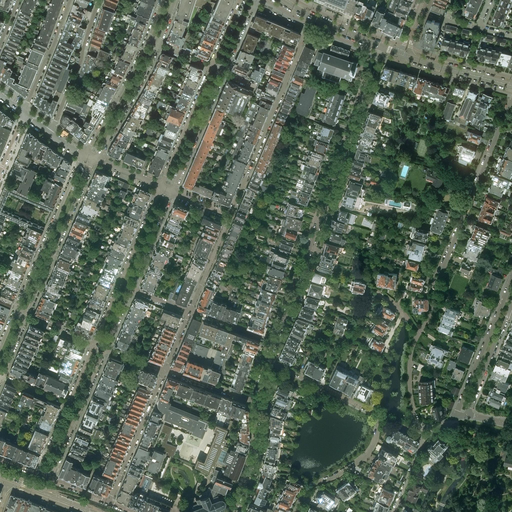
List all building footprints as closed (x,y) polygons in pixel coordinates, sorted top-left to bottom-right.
[(0,0),(0,6),(8,10),(12,0),(0,0)] [(31,12),(35,0),(24,0),(21,8),(31,12)] [(60,9),(63,0),(51,0),(49,6),(60,9)] [(93,5),(88,3),(88,2),(81,0),(74,0),(73,3),(86,8),(91,10),(93,5)] [(114,9),(116,3),(108,0),(104,0),(103,6),(113,10),(114,11),(116,12),(117,10),(114,9)] [(153,5),(142,0),(141,0),(136,0),(136,1),(138,1),(137,3),(152,9),(154,5),(153,5)] [(186,24),(193,5),(194,0),(180,0),(175,18),(175,19),(186,24)] [(218,0),(217,4),(205,0),(194,0),(193,5),(211,11),(212,8),(215,9),(213,14),(224,19),(231,3),(231,4),(232,0),(218,0)] [(317,0),(352,14),(352,15),(352,16),(354,11),(352,10),(354,4),(356,5),(358,0),(357,0),(358,0),(356,0),(317,0)] [(360,18),(367,3),(366,3),(367,0),(359,0),(360,0),(357,6),(356,5),(354,4),(352,10),(354,11),(355,11),(353,15),(356,16),(356,18),(358,18),(359,17),(360,18)] [(408,10),(411,0),(388,0),(385,8),(385,9),(394,13),(397,6),(408,10)] [(477,12),(482,1),(479,0),(469,0),(467,8),(477,12)] [(509,8),(511,3),(505,0),(500,0),(499,4),(509,8)] [(152,9),(137,3),(135,2),(133,7),(150,14),(152,9)] [(91,10),(86,8),(73,3),(71,9),(84,14),(89,17),(91,10)] [(369,19),(375,7),(367,3),(360,18),(361,18),(361,20),(363,21),(365,20),(366,20),(366,18),(369,19)] [(443,13),(445,8),(433,3),(433,5),(432,4),(430,9),(440,13),(441,12),(443,13)] [(507,14),(509,8),(499,4),(497,10),(507,14)] [(54,26),(60,9),(49,6),(43,22),(54,26)] [(114,11),(113,10),(103,6),(102,7),(101,11),(113,15),(114,11)] [(378,26),(382,16),(383,13),(385,9),(385,8),(381,6),(380,9),(377,8),(371,20),(374,21),(373,24),(374,24),(374,25),(376,26),(377,25),(378,26)] [(405,18),(408,10),(397,6),(394,13),(405,18)] [(150,14),(133,7),(132,11),(134,12),(137,13),(148,18),(150,14)] [(31,13),(31,12),(21,8),(19,13),(29,17),(31,13)] [(474,18),(477,12),(467,8),(464,14),(467,15),(466,16),(469,18),(471,18),(472,17),(474,18)] [(89,17),(84,14),(71,9),(69,14),(81,19),(87,22),(89,17)] [(405,18),(394,13),(385,9),(383,13),(393,18),(398,20),(396,24),(401,27),(405,18)] [(505,19),(507,14),(497,10),(495,15),(505,19)] [(111,20),(113,15),(101,11),(99,16),(111,20)] [(148,18),(137,13),(134,12),(133,15),(127,13),(126,14),(126,16),(134,19),(136,19),(146,24),(148,18)] [(224,19),(213,14),(208,12),(206,15),(212,17),(210,21),(221,26),(224,19)] [(27,22),(29,17),(19,13),(17,17),(27,22)] [(383,13),(382,16),(378,26),(381,27),(379,30),(386,34),(393,18),(383,13)] [(87,22),(81,19),(69,14),(67,19),(86,27),(87,22)] [(266,30),(270,21),(255,14),(250,25),(255,27),(255,29),(249,26),(247,31),(253,34),(255,29),(261,31),(261,30),(264,31),(264,30),(266,30)] [(503,24),(505,19),(495,15),(492,21),(495,22),(494,24),(504,28),(505,24),(503,24)] [(111,20),(99,16),(98,21),(110,25),(111,20)] [(27,22),(17,17),(15,22),(25,26),(27,22)] [(393,18),(386,34),(394,37),(394,36),(395,37),(397,36),(398,35),(401,27),(396,24),(398,20),(393,18)] [(67,19),(65,27),(83,35),(85,28),(86,27),(67,19)] [(143,31),(146,24),(136,19),(134,19),(131,26),(134,27),(143,31)] [(183,30),(186,24),(175,19),(173,25),(183,30)] [(221,26),(210,21),(205,19),(204,21),(207,23),(205,27),(207,28),(219,32),(221,26)] [(433,20),(432,21),(429,20),(428,20),(427,21),(426,21),(426,24),(425,24),(424,27),(425,27),(424,31),(425,31),(424,34),(423,34),(422,37),(421,40),(422,40),(421,43),(422,44),(421,45),(426,47),(426,48),(428,49),(429,47),(432,48),(433,48),(434,47),(435,47),(435,44),(436,44),(437,41),(436,41),(437,38),(436,37),(437,34),(438,34),(438,31),(439,31),(440,28),(439,28),(440,25),(439,25),(440,23),(435,22),(435,20),(433,20)] [(108,30),(110,25),(98,21),(96,25),(108,30)] [(285,27),(270,21),(266,30),(268,31),(268,33),(279,37),(279,36),(281,37),(285,27)] [(23,31),(25,26),(15,22),(13,27),(23,31)] [(54,26),(43,22),(37,39),(48,43),(54,26)] [(106,35),(108,30),(96,25),(94,30),(106,35)] [(173,25),(171,31),(179,34),(181,35),(183,30),(173,25)] [(13,27),(11,32),(21,36),(23,31),(13,27)] [(83,35),(65,27),(63,33),(72,37),(80,41),(83,35)] [(140,39),(143,31),(134,27),(132,31),(128,29),(126,32),(131,34),(140,39)] [(219,32),(207,28),(205,27),(204,29),(205,29),(204,30),(203,33),(216,39),(219,32)] [(300,33),(285,27),(281,37),(283,38),(283,39),(285,40),(285,41),(291,44),(291,43),(296,45),(300,35),(300,33)] [(106,35),(94,30),(93,35),(103,39),(105,39),(106,35)] [(167,42),(173,44),(177,36),(178,37),(179,34),(171,31),(167,40),(167,41),(167,42)] [(11,32),(9,36),(19,41),(21,36),(11,32)] [(216,39),(203,33),(199,32),(198,34),(204,37),(202,41),(213,46),(216,39)] [(240,48),(250,52),(251,50),(252,51),(257,39),(256,39),(257,37),(247,32),(240,48)] [(69,43),(72,37),(63,33),(62,33),(60,39),(69,43)] [(137,46),(140,39),(131,34),(129,39),(124,37),(123,40),(127,42),(137,46)] [(93,35),(91,40),(103,44),(105,39),(103,39),(93,35)] [(9,36),(7,40),(18,45),(19,41),(9,36)] [(180,47),(185,37),(182,36),(181,38),(180,37),(178,37),(177,36),(173,44),(180,47)] [(78,47),(80,41),(72,37),(69,43),(73,45),(78,47)] [(48,43),(37,39),(36,38),(33,43),(45,48),(48,43)] [(445,50),(447,51),(450,39),(444,38),(441,49),(442,51),(444,51),(445,50)] [(73,45),(69,43),(60,39),(58,44),(70,50),(71,50),(73,45)] [(457,41),(450,39),(447,51),(448,51),(448,52),(450,53),(451,52),(454,52),(457,41)] [(7,40),(5,45),(16,49),(18,45),(7,40)] [(91,40),(90,44),(102,49),(103,44),(91,40)] [(133,54),(137,46),(127,42),(123,40),(122,43),(126,44),(125,45),(126,45),(124,50),(133,54)] [(213,46),(202,41),(200,40),(199,43),(201,44),(199,48),(210,52),(213,46)] [(468,47),(469,44),(470,42),(465,41),(465,40),(464,40),(463,42),(460,54),(459,55),(464,56),(463,57),(466,58),(467,52),(468,53),(470,48),(468,47)] [(463,42),(457,41),(454,52),(454,53),(454,54),(457,54),(457,53),(460,54),(463,42)] [(45,48),(33,43),(32,42),(30,47),(31,48),(43,53),(45,48)] [(107,51),(102,49),(90,44),(87,52),(100,58),(108,61),(115,45),(110,43),(107,51)] [(58,44),(55,50),(68,55),(70,50),(58,44)] [(294,49),(289,47),(283,44),(281,49),(292,54),(294,49)] [(5,45),(3,49),(14,54),(16,49),(5,45)] [(354,66),(356,62),(351,61),(350,61),(346,59),(349,51),(331,45),(328,53),(324,52),(323,51),(322,51),(322,53),(318,52),(314,64),(318,65),(317,67),(317,68),(319,68),(321,69),(320,71),(318,71),(317,71),(316,71),(316,72),(316,73),(316,74),(317,74),(318,74),(319,74),(319,75),(322,76),(326,77),(333,80),(333,79),(337,81),(338,82),(338,81),(340,76),(340,77),(340,76),(341,76),(345,77),(346,78),(350,79),(351,75),(353,76),(356,67),(354,66)] [(314,56),(312,55),(314,51),(313,51),(314,50),(305,46),(299,60),(309,64),(311,65),(314,56)] [(210,52),(199,48),(197,47),(196,49),(194,48),(192,52),(206,58),(208,57),(210,52)] [(484,60),(487,48),(480,47),(479,50),(478,50),(477,55),(478,55),(477,61),(479,61),(480,60),(484,61),(484,60)] [(38,65),(42,57),(43,53),(31,48),(30,50),(29,50),(29,51),(30,52),(29,54),(27,54),(27,56),(28,56),(27,58),(26,58),(25,59),(26,60),(38,65)] [(493,50),(487,48),(484,60),(486,61),(487,62),(489,62),(490,61),(493,50)] [(3,49),(1,54),(12,58),(14,54),(3,49)] [(240,49),(237,56),(246,60),(247,59),(249,60),(251,56),(252,57),(254,54),(249,52),(249,53),(240,49)] [(292,54),(281,49),(279,54),(290,58),(292,54)] [(55,50),(53,55),(66,61),(68,55),(55,50)] [(130,61),(133,54),(124,50),(122,54),(121,53),(120,54),(117,53),(116,55),(130,61)] [(502,52),(493,50),(490,61),(493,62),(493,63),(496,64),(501,52),(502,52)] [(506,66),(511,55),(511,53),(502,51),(502,52),(501,52),(496,64),(502,65),(506,66)] [(87,52),(85,60),(91,63),(96,65),(100,58),(87,52)] [(171,61),(172,57),(163,53),(161,53),(159,58),(170,63),(171,64),(172,61),(171,61)] [(12,59),(12,58),(1,54),(0,57),(0,58),(6,61),(10,62),(11,63),(12,59)] [(290,58),(279,54),(277,58),(288,63),(290,58)] [(67,61),(66,61),(53,55),(51,61),(61,65),(65,67),(68,62),(67,61)] [(126,69),(130,61),(116,55),(114,59),(118,61),(116,65),(126,69)] [(270,66),(272,62),(274,63),(276,58),(270,55),(264,69),(271,72),(273,68),(272,67),(270,66)] [(237,56),(234,62),(244,66),(243,67),(247,68),(251,61),(249,60),(247,59),(246,60),(237,56)] [(159,58),(156,64),(168,69),(170,63),(159,58)] [(288,63),(277,58),(276,58),(274,63),(286,68),(288,63)] [(35,74),(37,68),(38,65),(26,60),(25,62),(24,61),(23,65),(24,65),(22,69),(35,74)] [(85,60),(82,69),(87,71),(88,71),(91,63),(85,60)] [(307,69),(309,64),(299,60),(297,65),(307,69)] [(0,77),(2,79),(7,68),(8,66),(10,62),(6,61),(4,65),(3,64),(0,71),(0,77)] [(59,69),(61,65),(51,61),(49,65),(59,69)] [(244,66),(234,62),(232,68),(233,70),(246,75),(249,69),(247,68),(243,67),(244,66)] [(286,68),(274,63),(272,67),(273,68),(285,72),(286,68)] [(165,75),(168,69),(156,64),(154,70),(165,75)] [(202,71),(202,69),(190,64),(187,70),(188,71),(200,76),(202,71)] [(254,78),(255,79),(260,67),(259,67),(260,65),(258,64),(256,69),(254,68),(253,70),(252,69),(249,76),(254,79),(254,78)] [(57,74),(59,69),(49,65),(47,70),(57,74)] [(122,76),(126,69),(116,65),(114,69),(111,68),(110,71),(112,72),(122,76)] [(297,65),(295,70),(305,74),(307,69),(297,65)] [(7,68),(2,79),(6,82),(10,72),(11,71),(9,70),(10,67),(8,66),(7,68)] [(259,81),(265,68),(260,66),(260,67),(255,79),(259,81)] [(384,79),(387,80),(391,68),(388,67),(386,66),(384,67),(383,69),(384,69),(382,74),(381,74),(381,76),(381,77),(381,78),(384,79)] [(62,92),(71,70),(66,68),(65,67),(56,89),(62,92)] [(35,74),(22,69),(21,68),(20,70),(21,71),(20,74),(32,79),(35,74)] [(285,72),(273,68),(271,72),(272,72),(283,77),(285,72)] [(395,70),(392,69),(391,68),(387,80),(391,81),(395,70)] [(56,78),(57,74),(47,70),(45,74),(56,78)] [(154,70),(151,76),(162,81),(164,77),(165,78),(166,75),(165,75),(154,70)] [(295,70),(293,74),(303,78),(305,74),(295,70)] [(399,71),(395,70),(391,81),(396,82),(399,71)] [(198,82),(200,76),(188,71),(185,76),(198,82)] [(404,72),(401,71),(400,71),(399,71),(396,82),(400,84),(404,72)] [(29,87),(22,84),(18,82),(13,80),(15,74),(10,72),(6,82),(24,96),(26,95),(29,87)] [(122,76),(112,72),(111,75),(109,74),(107,79),(118,84),(122,76)] [(283,77),(272,72),(270,77),(281,81),(283,77)] [(404,85),(408,74),(408,73),(407,73),(404,72),(400,84),(404,85)] [(32,79),(20,74),(19,76),(20,76),(19,79),(31,83),(32,79)] [(54,83),(56,78),(45,74),(44,79),(54,83)] [(291,81),(291,82),(300,85),(303,79),(303,78),(293,74),(290,81),(291,81)] [(412,75),(409,74),(408,74),(404,85),(409,87),(412,75)] [(79,75),(77,80),(83,83),(84,83),(86,78),(84,77),(79,75)] [(415,83),(416,80),(417,76),(412,75),(409,87),(413,88),(415,83)] [(160,86),(162,81),(151,76),(148,82),(160,86)] [(198,82),(185,76),(183,82),(195,88),(198,82)] [(281,81),(270,77),(268,81),(279,86),(281,81)] [(421,95),(427,80),(426,79),(426,78),(424,77),(423,78),(422,78),(419,77),(417,81),(416,80),(415,83),(416,84),(413,91),(416,92),(416,93),(421,95)] [(31,83),(19,79),(18,78),(18,80),(19,80),(18,82),(22,84),(29,87),(31,83)] [(118,84),(107,79),(105,78),(103,82),(102,84),(103,84),(115,90),(118,84)] [(52,88),(54,83),(44,79),(42,83),(52,88)] [(81,88),(83,83),(77,80),(75,86),(81,88)] [(227,80),(215,107),(224,111),(240,117),(248,98),(249,99),(253,91),(238,85),(227,80)] [(428,95),(433,82),(427,80),(421,95),(424,96),(424,94),(428,95)] [(279,86),(268,81),(266,86),(277,91),(279,86)] [(159,89),(160,86),(148,82),(147,84),(145,87),(156,92),(158,89),(159,89)] [(195,88),(183,82),(180,88),(193,93),(195,88)] [(291,82),(290,86),(300,90),(301,86),(300,85),(291,82)] [(436,83),(433,82),(428,95),(428,97),(435,100),(440,84),(439,83),(437,82),(436,83)] [(42,83),(40,88),(50,92),(52,88),(42,83)] [(115,90),(103,84),(102,84),(100,87),(99,87),(98,89),(112,95),(115,90)] [(440,84),(435,100),(434,101),(438,102),(439,100),(442,101),(443,98),(445,99),(447,93),(448,94),(450,89),(446,87),(444,86),(444,85),(443,84),(442,84),(440,84)] [(310,105),(316,87),(307,85),(303,96),(300,96),(295,110),(298,111),(298,112),(307,115),(309,108),(310,108),(311,106),(310,105)] [(79,94),(81,88),(75,86),(72,91),(79,94)] [(275,95),(277,91),(266,86),(264,91),(275,95)] [(290,86),(288,90),(298,94),(300,90),(290,86)] [(462,98),(465,89),(455,86),(453,86),(452,89),(451,92),(453,93),(452,95),(461,97),(462,98)] [(155,95),(156,92),(145,87),(142,93),(151,97),(153,94),(155,95)] [(38,92),(43,94),(48,97),(50,92),(40,88),(38,92)] [(193,93),(180,88),(178,94),(190,99),(193,93)] [(257,93),(259,94),(273,100),(275,95),(264,91),(261,89),(256,88),(255,92),(257,93)] [(384,110),(385,108),(383,108),(384,106),(385,106),(389,96),(391,97),(392,97),(394,92),(380,88),(380,89),(378,89),(377,89),(377,90),(376,90),(374,95),(374,94),(373,97),(372,102),(373,102),(372,102),(374,103),(375,103),(379,104),(378,108),(384,110)] [(112,95),(98,89),(97,91),(98,92),(97,95),(109,100),(112,95)] [(469,89),(466,96),(475,100),(478,93),(474,91),(473,91),(469,89)] [(298,94),(288,90),(286,94),(295,98),(296,98),(298,94)] [(332,90),(331,92),(332,93),(331,97),(342,101),(343,99),(344,99),(345,96),(344,95),(332,90)] [(76,100),(79,94),(72,91),(70,97),(76,100)] [(34,102),(35,104),(38,106),(43,94),(38,92),(34,102)] [(478,98),(481,100),(489,103),(490,101),(492,102),(493,98),(492,97),(480,92),(478,98)] [(138,99),(148,104),(149,104),(152,98),(151,97),(142,93),(138,99)] [(273,100),(259,94),(257,93),(256,95),(259,96),(259,97),(258,99),(260,100),(271,104),(273,100)] [(43,94),(38,106),(43,110),(46,100),(48,97),(43,94)] [(109,100),(97,95),(95,94),(93,100),(105,106),(109,100)] [(190,99),(178,94),(175,100),(188,105),(190,99)] [(470,118),(471,115),(472,112),(474,107),(475,104),(476,102),(477,100),(475,100),(466,96),(459,115),(459,116),(460,116),(459,118),(455,116),(453,120),(450,119),(450,121),(456,124),(457,121),(468,125),(467,124),(469,120),(470,118)] [(84,112),(87,104),(76,100),(70,97),(69,97),(66,104),(76,109),(78,110),(84,112)] [(342,101),(331,97),(329,103),(340,107),(341,105),(342,105),(343,102),(342,101)] [(451,119),(456,104),(455,104),(456,102),(454,101),(455,99),(449,97),(442,119),(450,121),(450,119),(451,118),(451,119)] [(295,102),(293,101),(284,98),(283,102),(293,106),(295,102)] [(53,99),(51,102),(47,113),(50,115),(52,114),(58,101),(53,99)] [(138,99),(134,107),(145,112),(147,108),(146,107),(148,104),(138,99)] [(271,104),(260,100),(258,99),(256,103),(269,109),(271,104)] [(46,100),(43,110),(47,113),(51,102),(46,100)] [(105,106),(93,100),(90,106),(91,106),(94,107),(102,112),(105,106)] [(188,105),(175,100),(173,106),(175,106),(185,111),(188,105)] [(491,104),(489,103),(481,100),(479,103),(476,102),(475,104),(487,109),(488,107),(490,108),(491,104)] [(269,109),(256,103),(251,101),(248,108),(266,115),(269,109)] [(340,107),(329,103),(327,109),(338,113),(339,110),(340,111),(341,108),(340,107)] [(75,111),(76,109),(66,104),(64,110),(73,114),(75,111)] [(485,114),(487,109),(475,104),(474,107),(477,108),(476,111),(485,114)] [(185,111),(175,106),(173,106),(171,105),(165,119),(169,121),(179,125),(185,111)] [(95,123),(102,112),(94,107),(91,106),(91,107),(94,108),(94,109),(90,120),(95,123)] [(287,111),(288,109),(281,106),(279,110),(290,114),(290,113),(287,111)] [(134,107),(130,114),(142,119),(145,112),(134,107)] [(215,107),(212,115),(221,118),(224,111),(215,107)] [(266,115),(248,108),(245,114),(264,122),(266,115)] [(388,112),(384,110),(378,108),(376,114),(381,116),(382,114),(389,117),(390,113),(388,112)] [(338,113),(327,109),(325,115),(336,118),(337,116),(338,116),(339,114),(338,113)] [(381,116),(376,114),(369,111),(366,117),(380,122),(380,121),(382,116),(381,116)] [(486,115),(485,114),(476,111),(475,113),(472,112),(471,115),(483,119),(483,118),(485,119),(486,115)] [(13,120),(3,112),(0,120),(0,124),(3,126),(5,121),(13,124),(14,122),(13,120)] [(64,126),(73,116),(64,112),(60,121),(60,123),(64,126)] [(285,119),(286,117),(278,113),(276,117),(286,122),(287,120),(285,119)] [(130,114),(127,120),(138,125),(139,125),(142,119),(130,114)] [(264,122),(245,114),(242,121),(261,128),(264,122)] [(336,118),(325,115),(323,114),(321,120),(334,125),(335,122),(336,122),(337,120),(336,118)] [(212,115),(209,122),(218,126),(221,118),(212,115)] [(482,121),(483,119),(471,115),(470,118),(473,119),(471,124),(479,130),(480,125),(481,125),(482,125),(483,124),(483,123),(483,121),(482,121)] [(69,130),(79,118),(77,117),(73,116),(64,126),(69,130)] [(79,118),(69,130),(75,134),(81,127),(83,123),(86,120),(85,120),(86,119),(80,116),(79,118)] [(378,128),(380,122),(366,117),(364,124),(378,128)] [(179,125),(169,121),(165,119),(164,121),(166,122),(164,126),(177,131),(179,125)] [(86,120),(83,123),(87,126),(84,129),(85,130),(89,134),(95,123),(90,120),(89,121),(86,120)] [(127,120),(123,125),(136,131),(138,125),(127,120)] [(255,143),(261,128),(242,121),(236,135),(255,143)] [(209,122),(205,130),(214,134),(218,126),(209,122)] [(283,125),(274,122),(272,127),(280,131),(283,125)] [(330,136),(333,129),(317,123),(316,127),(319,128),(317,131),(319,132),(320,132),(330,136)] [(0,135),(7,139),(11,129),(3,126),(0,124),(0,135)] [(375,134),(378,128),(364,124),(362,129),(375,134)] [(123,125),(120,131),(132,137),(133,137),(136,131),(123,125)] [(177,131),(164,126),(162,133),(163,133),(174,138),(177,131)] [(84,129),(81,127),(75,134),(83,141),(85,140),(89,134),(85,130),(84,129)] [(272,127),(270,133),(278,137),(280,131),(272,127)] [(468,130),(466,135),(469,136),(468,139),(471,140),(478,143),(481,136),(479,135),(480,131),(472,128),(471,132),(468,130)] [(362,129),(361,134),(360,136),(373,140),(375,134),(362,129)] [(205,130),(202,138),(211,142),(214,134),(205,130)] [(120,131),(116,137),(130,142),(132,137),(120,131)] [(33,135),(29,132),(27,132),(21,147),(27,149),(33,135)] [(328,142),(330,136),(320,132),(319,132),(316,137),(318,138),(328,141),(328,142)] [(174,138),(163,133),(162,135),(160,134),(157,139),(160,140),(171,145),(174,138)] [(270,133),(265,145),(273,149),(278,137),(270,133)] [(32,152),(37,138),(33,135),(27,149),(26,150),(32,152)] [(251,153),(255,143),(236,135),(232,145),(251,153)] [(360,136),(359,137),(358,142),(371,146),(373,140),(360,136)] [(116,137),(113,142),(125,147),(127,148),(130,142),(116,137)] [(42,141),(37,138),(32,152),(31,153),(36,155),(42,141)] [(202,138),(199,146),(207,150),(211,142),(202,138)] [(328,141),(318,138),(317,140),(315,139),(313,146),(315,146),(313,149),(311,148),(310,149),(309,149),(313,150),(324,154),(327,143),(328,141)] [(171,145),(160,140),(157,139),(154,146),(158,147),(168,152),(171,145)] [(511,140),(509,146),(508,146),(503,156),(511,159),(511,140)] [(41,157),(46,145),(42,141),(36,155),(34,159),(33,162),(39,164),(41,157)] [(113,142),(110,147),(123,153),(125,147),(113,142)] [(357,148),(357,149),(365,152),(370,153),(372,147),(359,142),(358,144),(357,145),(356,147),(357,148)] [(474,155),(475,151),(473,150),(475,146),(468,143),(466,147),(464,146),(459,157),(460,158),(458,161),(466,165),(468,161),(471,162),(473,158),(474,155)] [(51,149),(46,145),(41,157),(47,160),(51,149)] [(251,153),(232,145),(228,155),(235,158),(246,163),(251,153)] [(265,145),(260,157),(268,160),(273,149),(265,145)] [(199,146),(195,154),(204,158),(207,150),(199,146)] [(31,153),(32,152),(26,150),(27,149),(21,147),(16,157),(28,162),(30,157),(31,158),(34,159),(36,155),(31,153)] [(107,152),(108,154),(120,159),(123,153),(110,147),(107,152)] [(168,152),(158,147),(154,155),(165,159),(168,152)] [(56,152),(51,149),(47,160),(46,161),(51,164),(56,152)] [(324,154),(313,150),(309,149),(307,156),(322,161),(322,158),(323,158),(324,156),(324,155),(324,154)] [(368,158),(369,155),(364,154),(365,152),(357,149),(356,150),(355,151),(356,152),(355,156),(353,156),(353,157),(354,158),(353,159),(364,163),(364,161),(367,161),(368,162),(369,161),(370,160),(369,159),(368,158)] [(126,151),(123,160),(131,163),(135,155),(126,151)] [(61,163),(63,158),(56,152),(51,164),(53,165),(52,166),(55,167),(56,167),(58,162),(60,163),(61,163)] [(195,154),(192,162),(201,166),(204,158),(195,154)] [(135,155),(131,163),(141,168),(144,159),(135,155)] [(165,159),(154,155),(152,162),(155,163),(154,164),(161,167),(165,159)] [(322,161),(307,156),(305,162),(319,167),(320,164),(320,165),(321,164),(322,162),(321,161),(322,161)] [(511,159),(503,156),(503,157),(503,159),(501,158),(499,163),(511,168),(511,159)] [(28,162),(16,157),(14,162),(18,163),(22,165),(31,169),(33,163),(30,162),(30,163),(28,162)] [(263,172),(267,163),(268,160),(260,157),(255,169),(263,172)] [(70,163),(63,158),(61,163),(60,163),(59,166),(60,167),(69,170),(71,165),(70,163)] [(246,163),(235,158),(232,167),(243,171),(246,163)] [(362,168),(364,163),(353,159),(352,159),(350,164),(362,168)] [(26,195),(36,171),(31,169),(22,165),(21,167),(17,165),(18,163),(14,162),(9,174),(22,180),(21,182),(20,182),(17,188),(18,188),(17,191),(19,192),(24,194),(26,195)] [(161,167),(154,164),(155,163),(152,162),(148,171),(158,175),(161,167)] [(192,162),(189,170),(197,173),(201,166),(192,162)] [(317,174),(319,167),(305,162),(304,164),(302,163),(300,168),(302,169),(317,174)] [(511,168),(499,163),(497,169),(498,169),(498,171),(497,171),(497,172),(511,178),(511,177),(511,168)] [(350,164),(348,169),(360,173),(362,168),(350,164)] [(66,177),(69,170),(60,167),(58,170),(57,170),(56,172),(56,173),(66,177)] [(234,193),(240,178),(243,171),(232,167),(222,188),(227,190),(234,193)] [(440,173),(425,167),(422,168),(422,171),(425,172),(427,171),(428,171),(425,177),(434,181),(432,184),(440,187),(443,179),(438,177),(440,173)] [(264,175),(265,173),(263,172),(255,169),(251,177),(262,181),(262,180),(264,175)] [(317,174),(302,169),(301,171),(307,173),(306,175),(315,179),(317,174)] [(359,176),(360,173),(348,169),(346,176),(364,181),(365,177),(359,176)] [(111,176),(106,174),(97,170),(96,170),(95,171),(93,177),(105,181),(106,179),(109,181),(111,176)] [(189,170),(185,177),(194,181),(197,173),(189,170)] [(63,183),(66,177),(56,173),(56,172),(53,171),(50,177),(63,183)] [(509,183),(510,181),(508,180),(495,175),(494,178),(494,179),(493,183),(506,188),(507,189),(508,189),(508,188),(509,188),(509,187),(509,186),(509,185),(509,184),(509,183)] [(53,206),(63,183),(50,177),(48,177),(48,176),(47,179),(45,178),(41,189),(48,192),(47,194),(46,193),(44,198),(45,198),(44,202),(48,204),(53,206)] [(92,183),(106,189),(110,190),(111,188),(106,186),(108,183),(105,181),(93,177),(91,182),(92,182),(92,183)] [(185,177),(182,185),(191,189),(192,185),(194,181),(185,177)] [(261,184),(262,181),(251,177),(249,183),(258,186),(259,184),(260,185),(261,184)] [(314,183),(300,178),(298,177),(296,182),(303,184),(312,188),(314,183)] [(371,180),(370,183),(383,187),(385,182),(372,178),(371,180)] [(362,189),(364,185),(364,184),(361,184),(362,182),(358,180),(357,183),(349,180),(349,181),(348,185),(348,184),(347,187),(347,188),(346,191),(345,191),(345,192),(361,197),(363,192),(362,191),(363,189),(362,189)] [(89,190),(88,190),(101,195),(103,191),(105,192),(106,189),(92,183),(90,186),(89,186),(88,188),(89,190)] [(258,186),(249,183),(247,187),(255,190),(257,191),(258,190),(257,189),(258,186)] [(505,192),(506,188),(493,183),(491,187),(490,187),(489,190),(502,195),(503,192),(505,192)] [(8,193),(10,187),(9,187),(5,185),(3,190),(0,196),(6,198),(8,193)] [(194,186),(192,185),(191,189),(200,193),(203,187),(199,185),(198,186),(195,185),(194,186)] [(211,190),(203,187),(200,193),(208,197),(211,190)] [(255,190),(247,187),(245,192),(256,196),(256,194),(254,193),(255,190)] [(310,192),(301,189),(298,187),(297,190),(300,191),(300,193),(309,197),(310,192)] [(147,201),(150,195),(149,193),(138,188),(136,192),(134,192),(133,195),(136,196),(147,201)] [(131,197),(135,199),(136,196),(133,195),(128,193),(122,190),(120,189),(117,196),(123,198),(125,193),(130,195),(131,197)] [(87,192),(85,196),(97,201),(98,198),(102,199),(103,197),(101,195),(88,190),(88,192),(87,192)] [(213,190),(210,197),(215,200),(219,192),(213,190)] [(234,193),(227,190),(225,194),(225,195),(225,196),(228,197),(232,198),(234,193)] [(222,193),(219,192),(215,200),(221,202),(224,194),(225,193),(222,192),(222,193)] [(256,196),(245,192),(243,197),(251,200),(252,197),(255,198),(256,196)] [(310,197),(309,197),(300,193),(298,192),(296,197),(308,201),(308,199),(309,200),(310,197)] [(359,204),(361,197),(345,192),(345,193),(344,197),(343,199),(342,203),(341,203),(342,204),(341,206),(351,210),(353,207),(354,203),(359,204)] [(225,195),(225,194),(224,194),(221,202),(227,205),(229,204),(232,198),(228,197),(225,196),(225,195)] [(308,201),(296,197),(291,195),(290,197),(297,199),(295,203),(297,203),(306,206),(308,201)] [(84,201),(83,203),(98,210),(99,207),(95,205),(97,201),(85,196),(83,200),(84,201)] [(144,207),(147,201),(136,196),(135,199),(133,202),(144,207)] [(251,200),(243,197),(241,201),(252,206),(252,204),(250,203),(251,200)] [(490,198),(487,197),(486,200),(485,200),(484,201),(484,202),(484,204),(497,209),(500,202),(493,199),(491,198),(490,198)] [(284,212),(293,215),(293,214),(301,217),(304,209),(296,206),(297,205),(287,201),(287,202),(288,202),(285,212),(284,212)] [(144,207),(133,202),(131,202),(130,205),(128,204),(127,207),(142,214),(144,207)] [(98,210),(83,203),(81,206),(80,207),(79,209),(80,210),(80,211),(92,216),(94,217),(98,210)] [(174,205),(171,211),(184,217),(185,217),(186,217),(183,216),(184,214),(183,213),(185,209),(175,204),(174,205)] [(483,207),(483,208),(482,211),(494,216),(497,209),(484,204),(484,205),(483,205),(483,206),(483,207)] [(247,209),(239,206),(237,210),(245,214),(248,215),(249,212),(250,210),(247,209)] [(142,214),(127,207),(126,210),(129,211),(128,215),(139,220),(142,214)] [(439,208),(437,213),(448,217),(449,213),(450,210),(439,208)] [(349,223),(352,213),(339,209),(338,213),(338,214),(337,216),(336,219),(349,223)] [(245,214),(237,210),(235,216),(242,220),(245,214)] [(78,212),(76,215),(88,220),(89,217),(93,219),(94,217),(92,216),(80,211),(79,212),(78,212)] [(171,211),(169,216),(180,221),(181,218),(182,219),(182,218),(183,218),(184,217),(171,211)] [(494,216),(482,211),(481,211),(481,212),(480,212),(480,213),(480,214),(480,215),(479,218),(482,219),(482,220),(484,221),(484,220),(491,223),(494,216)] [(139,220),(128,215),(124,213),(122,217),(126,219),(125,222),(136,227),(139,220)] [(448,217),(437,213),(435,219),(445,223),(446,221),(448,217)] [(74,221),(87,227),(89,228),(90,225),(86,224),(88,220),(76,215),(75,219),(75,220),(75,221),(74,221)] [(287,218),(286,220),(302,226),(303,223),(301,223),(301,221),(301,220),(293,217),(287,215),(286,217),(287,218)] [(169,216),(167,221),(179,226),(180,226),(180,225),(179,225),(180,224),(179,223),(180,221),(169,216)] [(242,228),(245,221),(242,220),(235,216),(232,223),(240,227),(242,228)] [(220,223),(208,218),(205,223),(219,229),(220,225),(220,223)] [(344,228),(346,223),(332,218),(330,225),(331,225),(331,227),(333,228),(332,228),(335,229),(334,230),(337,231),(337,230),(340,231),(342,227),(344,228)] [(302,226),(286,220),(282,219),(280,224),(290,227),(298,229),(298,228),(299,229),(299,228),(301,228),(302,226)] [(445,223),(435,219),(432,224),(443,228),(445,225),(444,224),(445,223)] [(70,233),(69,233),(82,239),(87,227),(74,221),(69,232),(70,233)] [(136,227),(125,222),(123,221),(120,228),(122,229),(133,234),(136,227)] [(167,221),(164,228),(176,233),(179,226),(167,221)] [(219,229),(205,223),(204,225),(206,226),(205,229),(217,234),(219,229)] [(240,227),(232,223),(230,228),(239,232),(240,230),(239,229),(240,227),(242,228),(240,227)] [(443,228),(432,224),(430,230),(441,234),(441,232),(442,232),(443,228)] [(488,235),(489,234),(488,234),(490,230),(476,225),(475,224),(474,225),(472,228),(473,229),(474,229),(471,238),(484,243),(492,246),(493,243),(490,242),(490,243),(487,242),(490,236),(488,235)] [(296,233),(292,231),(292,230),(291,229),(291,228),(286,226),(285,226),(281,225),(278,233),(287,236),(286,238),(289,240),(290,239),(290,238),(294,239),(296,233)] [(37,230),(32,228),(27,226),(26,228),(28,229),(26,232),(40,238),(42,233),(37,230)] [(414,226),(413,232),(427,236),(428,234),(429,234),(429,232),(429,231),(429,230),(414,226)] [(164,228),(160,236),(175,242),(176,243),(179,235),(176,233),(164,228)] [(130,240),(133,234),(122,229),(120,232),(119,231),(117,234),(130,240)] [(217,234),(205,229),(204,231),(202,231),(202,232),(201,232),(215,238),(217,234)] [(40,238),(26,232),(25,236),(24,235),(23,237),(37,243),(40,238)] [(215,238),(201,232),(201,234),(202,235),(201,238),(213,243),(215,238)] [(236,236),(228,232),(226,237),(236,241),(237,238),(235,238),(236,236)] [(344,240),(341,239),(342,235),(331,232),(328,242),(342,246),(343,243),(344,242),(345,241),(344,240)] [(427,236),(413,232),(411,237),(419,239),(418,240),(422,241),(422,240),(426,241),(426,240),(427,239),(428,237),(427,236)] [(68,234),(67,238),(78,243),(80,240),(83,241),(84,239),(82,239),(69,233),(69,235),(68,234)] [(128,247),(130,240),(117,234),(115,238),(114,238),(113,240),(128,247)] [(159,238),(158,243),(172,249),(175,242),(160,236),(159,238)] [(293,243),(285,240),(286,238),(280,236),(280,238),(282,239),(281,242),(278,241),(277,243),(280,245),(291,249),(293,243)] [(37,243),(23,237),(22,239),(23,239),(22,242),(23,243),(35,248),(37,243)] [(206,258),(213,243),(201,238),(199,237),(197,242),(198,243),(196,247),(195,246),(192,252),(194,253),(194,252),(206,258)] [(482,248),(484,243),(471,238),(470,237),(469,239),(468,239),(468,241),(468,242),(467,244),(466,244),(466,245),(466,247),(468,247),(480,252),(481,253),(483,248),(482,248)] [(64,244),(79,250),(80,248),(77,246),(78,243),(67,238),(65,242),(66,242),(65,244),(64,244)] [(128,247),(113,240),(112,244),(110,243),(109,246),(111,247),(125,253),(128,247)] [(232,244),(224,241),(223,245),(232,249),(233,247),(231,246),(232,244)] [(423,252),(425,244),(411,241),(410,244),(407,244),(406,248),(423,252)] [(342,247),(340,246),(326,242),(325,242),(324,243),(323,245),(324,247),(322,255),(321,255),(321,257),(321,259),(335,263),(338,251),(341,252),(342,247)] [(35,248),(23,243),(17,255),(18,255),(30,260),(35,248)] [(156,246),(155,249),(156,250),(168,255),(169,255),(172,249),(158,243),(156,246)] [(291,249),(280,245),(277,243),(276,246),(280,247),(279,250),(289,254),(291,249)] [(64,244),(61,251),(77,258),(80,251),(79,250),(64,244)] [(232,249),(223,245),(221,250),(230,254),(232,249)] [(421,260),(423,252),(406,248),(402,246),(401,248),(402,249),(404,249),(405,249),(408,250),(408,252),(411,253),(410,257),(421,260)] [(125,253),(111,247),(109,250),(108,250),(106,253),(108,254),(122,260),(125,253)] [(477,259),(480,252),(468,247),(467,249),(465,248),(464,250),(464,251),(463,254),(464,254),(464,255),(477,259)] [(155,253),(153,253),(152,255),(153,257),(164,262),(165,263),(168,255),(156,250),(155,253)] [(229,258),(230,254),(221,250),(219,254),(229,258)] [(288,257),(274,252),(271,250),(268,257),(269,257),(272,258),(274,259),(286,263),(287,262),(288,261),(287,259),(288,257)] [(59,257),(70,262),(71,263),(73,259),(76,260),(77,258),(61,251),(58,257),(59,257)] [(194,252),(194,253),(193,254),(195,255),(194,258),(205,263),(206,258),(194,252)] [(122,260),(108,254),(105,261),(107,262),(119,267),(122,260)] [(30,260),(18,255),(17,258),(11,256),(10,258),(12,259),(13,259),(28,266),(30,260)] [(56,264),(69,270),(70,267),(69,267),(70,262),(59,257),(56,264)] [(153,257),(151,262),(150,264),(163,269),(164,267),(162,266),(164,262),(153,257)] [(225,262),(217,258),(215,263),(225,267),(226,264),(224,264),(225,262)] [(274,259),(272,258),(271,259),(272,259),(270,263),(284,269),(284,268),(286,268),(286,266),(286,265),(286,263),(274,259)] [(420,262),(407,258),(405,266),(416,269),(416,270),(417,270),(418,270),(418,269),(419,269),(419,268),(419,267),(419,265),(420,265),(420,262)] [(469,275),(473,265),(478,267),(479,263),(468,258),(466,263),(463,261),(460,269),(464,271),(464,273),(469,275)] [(28,266),(13,259),(12,259),(11,263),(13,264),(12,268),(24,274),(28,266)] [(203,265),(193,261),(191,259),(189,265),(201,271),(203,265)] [(331,274),(335,263),(321,259),(320,259),(318,264),(316,265),(316,267),(317,268),(317,269),(331,274)] [(119,267),(107,262),(105,267),(104,266),(103,269),(104,269),(116,274),(119,267)] [(56,264),(53,269),(65,275),(66,271),(72,274),(73,271),(70,270),(69,270),(56,264)] [(150,264),(148,268),(147,272),(158,277),(159,278),(161,274),(162,274),(163,273),(164,271),(163,270),(163,269),(150,264)] [(265,272),(281,277),(282,276),(283,274),(283,273),(284,270),(268,264),(265,272)] [(201,271),(189,265),(187,270),(199,276),(201,271)] [(24,274),(12,268),(9,267),(7,271),(11,272),(9,275),(11,276),(21,281),(24,274)] [(502,278),(501,278),(503,272),(498,270),(490,267),(488,271),(493,273),(488,284),(488,286),(497,289),(502,278)] [(221,271),(213,268),(211,273),(219,276),(220,274),(222,275),(223,272),(221,271)] [(53,270),(50,276),(64,282),(65,280),(63,279),(65,275),(53,269),(53,270)] [(116,274),(104,269),(102,273),(101,272),(100,275),(113,281),(116,274)] [(199,276),(187,270),(185,274),(197,280),(199,276)] [(323,284),(325,277),(326,273),(321,271),(320,275),(313,273),(312,276),(312,277),(311,279),(311,280),(323,284)] [(147,272),(145,277),(144,279),(154,283),(157,284),(158,281),(156,280),(158,277),(147,272)] [(386,286),(389,272),(385,272),(384,273),(384,274),(379,274),(378,275),(377,277),(378,278),(377,285),(378,285),(378,286),(381,286),(381,285),(386,286)] [(396,281),(397,275),(398,274),(389,272),(386,286),(387,287),(387,288),(391,288),(391,287),(395,288),(396,283),(397,283),(398,281),(396,281)] [(217,280),(219,276),(211,273),(209,277),(216,282),(218,283),(219,281),(217,280)] [(424,280),(425,279),(420,278),(420,276),(416,275),(416,274),(412,273),(411,276),(412,277),(411,281),(423,285),(424,283),(425,280),(424,280)] [(197,280),(185,274),(183,279),(184,279),(195,284),(197,280)] [(266,276),(265,280),(279,285),(280,283),(279,283),(281,279),(278,278),(278,277),(273,275),(272,276),(269,274),(268,277),(266,276)] [(21,281),(11,276),(9,279),(8,279),(5,278),(4,279),(8,281),(8,282),(12,283),(12,282),(16,284),(19,286),(21,281)] [(50,276),(48,283),(59,288),(60,288),(61,284),(63,285),(64,282),(50,276)] [(100,279),(99,283),(110,288),(113,282),(99,276),(98,278),(100,279)] [(217,286),(215,285),(216,282),(209,277),(209,276),(204,286),(205,286),(216,291),(218,287),(217,286)] [(154,283),(144,279),(144,278),(142,279),(141,281),(142,283),(141,287),(153,292),(155,288),(153,287),(154,283)] [(16,284),(12,282),(12,283),(8,282),(8,281),(4,279),(3,282),(7,284),(6,286),(17,291),(19,286),(16,284)] [(195,284),(184,279),(182,284),(193,289),(195,284)] [(365,284),(365,283),(360,282),(361,281),(354,279),(354,281),(352,281),(351,285),(364,288),(364,287),(365,287),(366,284),(365,284)] [(278,288),(279,285),(265,280),(263,284),(265,285),(264,287),(276,291),(277,288),(278,288)] [(423,286),(423,285),(411,281),(410,285),(407,284),(406,288),(411,290),(411,289),(416,290),(417,289),(421,290),(422,290),(423,287),(423,286)] [(110,288),(99,283),(96,282),(95,284),(93,288),(95,288),(108,294),(110,288)] [(47,283),(45,288),(59,294),(62,296),(63,294),(58,291),(59,288),(48,283),(47,283)] [(310,283),(307,293),(319,297),(322,298),(324,294),(320,293),(321,291),(322,286),(316,284),(311,283),(310,283)] [(193,289),(182,284),(180,290),(191,294),(193,289)] [(17,291),(6,286),(5,286),(3,290),(2,289),(1,291),(2,291),(14,297),(17,291)] [(207,312),(215,295),(216,291),(205,286),(197,307),(197,309),(207,312)] [(45,289),(42,295),(54,300),(56,296),(58,297),(59,294),(45,288),(45,289)] [(108,294),(95,288),(93,288),(91,294),(105,300),(108,294)] [(263,292),(262,295),(273,300),(273,299),(275,298),(275,296),(275,295),(276,293),(262,288),(261,291),(263,292)] [(191,294),(180,290),(178,295),(189,300),(191,294)] [(14,297),(2,291),(1,291),(0,292),(0,298),(12,303),(14,297)] [(230,308),(232,302),(231,302),(233,298),(231,297),(234,298),(235,296),(235,295),(231,292),(229,296),(228,300),(227,300),(225,305),(225,306),(230,308)] [(102,306),(105,300),(91,294),(89,300),(102,306)] [(42,295),(40,301),(52,307),(54,300),(42,295)] [(177,297),(176,299),(175,301),(186,305),(189,300),(178,295),(178,296),(177,297)] [(215,315),(220,303),(222,298),(215,295),(207,312),(215,315)] [(273,300),(262,295),(260,299),(258,298),(257,301),(259,302),(271,306),(272,303),(273,303),(274,301),(273,300)] [(321,300),(318,299),(306,296),(304,305),(315,308),(316,305),(318,306),(318,304),(319,305),(321,300)] [(419,311),(419,314),(424,313),(424,310),(427,310),(429,308),(428,299),(425,299),(425,296),(418,296),(418,299),(415,299),(415,306),(414,306),(413,307),(413,311),(415,312),(419,311)] [(151,304),(136,297),(134,298),(132,304),(144,309),(146,310),(148,307),(150,307),(151,304)] [(12,303),(0,298),(0,303),(10,307),(12,303)] [(231,321),(236,309),(239,301),(239,300),(234,298),(232,302),(230,308),(226,319),(231,321)] [(100,312),(102,306),(89,300),(86,306),(100,312)] [(40,301),(37,307),(49,312),(52,307),(40,301)] [(479,301),(473,315),(482,318),(484,314),(488,315),(491,308),(488,307),(489,305),(479,301)] [(271,306),(259,302),(258,306),(256,305),(255,308),(269,313),(270,310),(271,310),(271,307),(271,306)] [(10,307),(0,303),(0,310),(7,314),(10,307)] [(220,317),(225,306),(225,305),(220,303),(215,315),(220,317)] [(146,310),(144,309),(132,304),(129,311),(130,311),(143,317),(145,313),(146,310)] [(313,310),(313,309),(302,305),(300,310),(311,314),(313,310)] [(381,305),(380,308),(381,309),(378,313),(385,317),(386,316),(391,319),(391,318),(392,319),(393,316),(393,315),(394,313),(389,311),(390,309),(381,305)] [(95,323),(100,312),(86,306),(81,317),(95,323)] [(226,319),(230,308),(225,306),(220,317),(226,319)] [(35,312),(36,314),(47,318),(49,312),(37,307),(35,312)] [(457,319),(460,312),(453,310),(453,309),(447,307),(446,310),(444,314),(444,315),(455,319),(457,319)] [(269,313),(255,308),(254,311),(256,311),(255,315),(266,320),(267,318),(268,318),(268,316),(268,315),(269,313)] [(182,316),(163,309),(160,316),(165,318),(179,324),(182,316)] [(236,309),(231,321),(236,323),(240,312),(237,311),(238,310),(236,309)] [(300,310),(298,315),(311,320),(312,319),(310,318),(311,314),(300,310)] [(143,317),(130,311),(129,311),(126,317),(139,322),(140,318),(142,319),(143,317)] [(266,320),(255,315),(252,314),(251,317),(254,318),(253,322),(264,326),(266,325),(266,323),(266,321),(266,320)] [(454,322),(455,319),(444,315),(442,322),(454,327),(456,323),(454,322)] [(92,330),(95,323),(81,317),(80,316),(79,320),(78,319),(76,323),(92,330)] [(179,324),(165,318),(160,316),(157,325),(162,327),(163,323),(164,323),(177,328),(179,324)] [(138,325),(139,322),(126,317),(124,323),(136,328),(138,325)] [(201,321),(193,317),(183,339),(192,342),(201,321)] [(346,323),(347,320),(338,317),(336,322),(345,325),(346,323)] [(389,323),(378,317),(374,323),(385,330),(386,328),(386,329),(388,326),(387,326),(389,323)] [(310,324),(307,323),(298,319),(296,320),(294,323),(305,328),(311,330),(312,328),(309,326),(310,324)] [(203,340),(208,323),(203,322),(201,328),(198,334),(202,335),(201,339),(203,340)] [(264,326),(253,322),(251,325),(249,324),(248,327),(262,332),(263,330),(264,330),(265,327),(264,326)] [(343,330),(345,325),(336,322),(334,327),(343,330)] [(454,327),(442,322),(441,322),(439,326),(440,327),(439,329),(442,331),(444,332),(447,333),(446,334),(452,336),(454,332),(453,332),(454,327)] [(92,330),(76,323),(73,330),(88,336),(90,335),(92,330)] [(124,323),(121,328),(131,333),(134,334),(136,328),(124,323)] [(177,328),(164,323),(163,323),(162,327),(175,332),(177,328)] [(209,338),(213,325),(208,323),(203,340),(202,343),(203,343),(206,337),(209,338)] [(306,333),(308,330),(305,328),(294,323),(292,328),(305,335),(306,333)] [(384,331),(385,330),(374,323),(373,326),(372,325),(370,329),(377,333),(377,334),(381,336),(382,334),(383,334),(385,332),(384,331)] [(30,325),(29,325),(27,330),(41,336),(44,330),(31,324),(30,324),(30,325)] [(212,343),(218,327),(213,325),(209,338),(212,339),(211,342),(212,343)] [(175,332),(162,327),(160,331),(173,336),(175,332)] [(218,342),(223,329),(218,327),(212,343),(212,344),(211,347),(213,348),(215,341),(218,342)] [(341,335),(343,330),(334,327),(332,332),(341,335)] [(130,343),(132,338),(134,334),(131,333),(121,328),(119,334),(117,338),(115,343),(114,344),(115,345),(116,346),(125,350),(126,348),(129,342),(130,343)] [(305,335),(292,328),(290,334),(300,339),(301,337),(303,338),(305,335)] [(222,347),(228,330),(223,329),(218,342),(221,343),(220,346),(222,347)] [(27,330),(25,335),(39,341),(41,336),(27,330)] [(230,341),(232,338),(233,332),(228,330),(222,347),(221,350),(221,352),(219,356),(225,358),(230,341)] [(173,336),(160,331),(158,335),(172,340),(173,336)] [(290,334),(287,340),(298,345),(300,339),(290,334)] [(25,335),(23,341),(37,347),(39,341),(25,335)] [(172,340),(158,335),(157,339),(170,344),(172,340)] [(259,342),(247,337),(245,342),(246,343),(257,347),(258,345),(259,344),(259,342)] [(372,337),(368,344),(376,348),(375,349),(379,352),(380,350),(381,350),(382,350),(383,347),(382,347),(385,343),(379,340),(372,337)] [(85,348),(64,339),(61,346),(82,354),(85,348)] [(170,344),(157,339),(155,343),(168,348),(170,344)] [(192,342),(183,339),(181,344),(190,348),(192,342)] [(300,346),(298,345),(287,340),(284,345),(295,351),(297,352),(300,346)] [(23,341),(21,345),(21,346),(33,352),(35,352),(37,347),(23,341)] [(195,342),(189,356),(200,360),(204,361),(207,355),(209,348),(195,342)] [(168,348),(155,343),(154,347),(155,347),(167,352),(168,348)] [(257,347),(246,343),(244,348),(246,349),(255,352),(257,351),(256,349),(257,347)] [(448,350),(449,349),(450,349),(452,345),(448,343),(445,349),(439,347),(440,345),(437,344),(436,346),(434,345),(431,344),(429,349),(432,350),(431,352),(443,357),(444,353),(446,354),(447,353),(450,354),(451,351),(448,350)] [(61,346),(56,344),(53,351),(58,353),(63,356),(79,362),(82,354),(61,346)] [(190,348),(181,344),(179,349),(187,353),(190,348)] [(511,346),(504,344),(502,350),(511,353),(511,346)] [(284,345),(282,351),(288,354),(293,357),(295,351),(284,345)] [(21,346),(18,351),(31,356),(33,352),(21,346)] [(463,346),(462,348),(460,352),(471,356),(473,351),(469,348),(468,348),(467,348),(463,346)] [(167,352),(155,347),(154,347),(152,350),(165,356),(167,352)] [(255,352),(246,349),(244,348),(242,353),(244,354),(253,357),(254,355),(255,355),(256,353),(255,352)] [(187,353),(179,349),(177,354),(185,358),(187,353)] [(165,356),(152,350),(150,354),(151,355),(163,360),(165,356)] [(216,384),(225,358),(219,356),(221,352),(218,351),(217,350),(215,355),(211,366),(212,366),(207,380),(216,384)] [(511,353),(502,350),(499,356),(511,361),(511,360),(511,353)] [(18,351),(16,355),(29,361),(31,356),(18,351)] [(282,351),(279,358),(279,359),(285,362),(288,354),(282,351)] [(441,360),(443,357),(431,352),(430,354),(428,353),(426,358),(428,359),(428,361),(430,362),(432,363),(433,361),(436,362),(435,363),(437,364),(438,365),(440,366),(441,366),(443,361),(441,360)] [(471,356),(460,352),(459,356),(459,355),(458,358),(462,359),(462,360),(463,360),(469,362),(471,356)] [(253,359),(253,357),(244,354),(242,353),(242,355),(240,358),(252,362),(253,361),(253,359)] [(151,355),(150,354),(148,358),(161,363),(162,363),(163,360),(151,355)] [(185,358),(177,354),(175,359),(174,360),(183,363),(185,358)] [(293,357),(288,354),(285,362),(290,364),(291,364),(292,363),(294,364),(297,359),(293,357)] [(16,355),(14,360),(27,366),(29,361),(16,355)] [(79,362),(63,356),(60,362),(61,363),(76,369),(79,362)] [(109,356),(106,364),(118,370),(118,369),(120,369),(123,363),(121,362),(122,361),(109,356)] [(511,364),(511,363),(511,360),(511,361),(499,356),(497,362),(511,368),(511,364)] [(250,367),(252,362),(240,358),(239,363),(241,364),(250,367)] [(183,363),(174,360),(175,359),(174,359),(171,366),(170,367),(171,368),(179,371),(179,370),(183,372),(185,367),(182,365),(183,363)] [(12,365),(23,370),(24,371),(25,371),(27,366),(14,360),(12,365)] [(187,360),(185,367),(183,372),(187,373),(191,361),(187,360)] [(304,372),(310,375),(315,364),(308,360),(304,368),(305,369),(304,372)] [(464,371),(456,367),(456,366),(455,365),(457,362),(450,360),(449,363),(447,368),(451,370),(451,369),(452,367),(455,368),(453,372),(454,373),(453,377),(460,380),(464,371)] [(190,374),(195,363),(191,361),(187,373),(190,374)] [(207,380),(212,366),(211,366),(206,364),(206,362),(204,361),(203,365),(202,366),(207,368),(203,379),(207,380)] [(76,369),(61,363),(60,362),(57,368),(61,370),(73,375),(76,369)] [(497,362),(494,369),(508,375),(511,368),(497,362)] [(194,376),(198,365),(199,364),(195,363),(190,374),(194,376)] [(250,367),(241,364),(239,363),(237,368),(248,372),(250,367)] [(102,373),(114,378),(115,374),(118,376),(120,370),(118,370),(106,364),(102,373)] [(198,377),(202,366),(203,365),(199,364),(198,365),(194,376),(198,377)] [(315,364),(310,375),(318,379),(322,372),(324,372),(325,370),(324,368),(315,364)] [(10,370),(11,372),(20,376),(22,371),(23,370),(12,365),(10,370)] [(340,389),(347,373),(349,370),(338,365),(329,383),(340,389)] [(138,381),(138,380),(143,369),(136,366),(133,373),(135,374),(133,379),(138,381)] [(202,366),(198,377),(203,379),(207,368),(202,366)] [(248,372),(237,368),(236,368),(235,373),(237,374),(246,378),(248,372)] [(69,384),(45,374),(45,372),(39,369),(36,376),(34,382),(64,395),(65,392),(66,392),(68,388),(67,387),(69,384)] [(147,371),(143,369),(138,380),(142,382),(147,371)] [(494,369),(491,376),(496,378),(505,381),(508,375),(494,369)] [(73,375),(61,370),(59,374),(58,373),(56,376),(69,382),(70,383),(71,379),(73,375)] [(25,371),(24,371),(24,372),(22,371),(20,376),(27,379),(30,373),(25,371)] [(152,372),(147,371),(142,382),(147,384),(152,372)] [(152,372),(147,384),(152,386),(157,376),(156,374),(152,372)] [(36,376),(30,373),(27,379),(34,382),(36,376)] [(117,379),(114,378),(102,373),(100,379),(113,385),(115,386),(117,379)] [(357,387),(362,377),(359,375),(358,375),(357,378),(347,373),(340,389),(350,394),(354,386),(357,387)] [(246,378),(237,374),(235,379),(245,382),(246,378)] [(178,381),(168,377),(167,377),(167,378),(164,383),(175,388),(176,389),(178,384),(179,381),(178,381)] [(372,390),(362,385),(364,381),(365,382),(366,379),(362,377),(357,387),(354,394),(355,395),(361,398),(361,399),(361,400),(363,400),(364,400),(365,399),(367,400),(368,400),(369,397),(369,396),(372,390)] [(245,382),(235,379),(234,378),(232,383),(243,388),(245,382)] [(420,387),(420,388),(433,387),(433,380),(429,380),(429,378),(423,378),(423,381),(420,381),(420,384),(420,385),(420,387)] [(511,384),(510,383),(505,381),(496,378),(494,382),(496,383),(495,385),(506,390),(508,386),(510,387),(511,384)] [(115,386),(113,385),(100,379),(97,386),(112,392),(115,386)] [(193,386),(179,381),(178,384),(176,389),(175,392),(178,394),(177,395),(179,395),(180,394),(182,395),(182,396),(184,397),(184,396),(187,397),(186,398),(188,399),(193,386)] [(5,383),(3,389),(14,393),(17,388),(5,383)] [(175,388),(164,383),(162,388),(170,392),(171,389),(174,390),(175,388)] [(243,388),(232,383),(230,389),(241,393),(242,391),(243,389),(243,388)] [(491,389),(489,394),(505,400),(507,395),(504,394),(506,390),(495,385),(493,390),(491,389)] [(109,399),(112,392),(97,386),(94,392),(100,395),(105,397),(108,398),(109,399)] [(150,391),(145,389),(139,386),(138,389),(137,389),(136,390),(137,391),(148,395),(150,391)] [(206,391),(193,386),(188,399),(189,399),(189,398),(191,399),(191,400),(202,403),(206,391)] [(278,387),(276,392),(282,394),(287,396),(291,398),(294,392),(289,390),(278,386),(278,387)] [(170,392),(162,388),(160,393),(171,397),(172,396),(169,395),(170,392)] [(3,389),(1,394),(12,399),(14,393),(3,389)] [(148,395),(137,391),(136,390),(134,394),(135,395),(147,400),(148,395)] [(32,400),(33,395),(23,391),(19,400),(29,405),(30,404),(32,400)] [(217,405),(221,396),(206,391),(202,403),(202,404),(203,403),(205,403),(205,405),(207,405),(207,404),(210,405),(209,406),(211,407),(212,406),(214,407),(214,408),(216,409),(217,405)] [(113,400),(109,399),(108,398),(105,397),(104,399),(99,397),(100,395),(94,392),(93,394),(91,400),(107,407),(110,408),(113,400)] [(171,397),(160,393),(158,397),(166,401),(168,398),(170,399),(171,397)] [(1,394),(0,396),(0,400),(10,405),(12,399),(1,394)] [(278,395),(274,404),(275,404),(277,405),(283,407),(286,408),(288,410),(291,404),(292,401),(291,400),(291,398),(292,398),(291,398),(287,396),(282,394),(282,396),(278,394),(278,395)] [(433,394),(421,395),(421,398),(420,398),(420,400),(421,401),(421,403),(425,403),(425,402),(433,401),(433,394)] [(503,404),(505,400),(489,394),(487,399),(489,399),(488,401),(499,406),(500,403),(503,404)] [(46,401),(33,395),(32,400),(30,404),(33,405),(35,401),(45,405),(46,401)] [(147,400),(135,395),(134,397),(133,397),(132,399),(134,399),(145,404),(147,400)] [(227,412),(232,400),(221,396),(217,405),(219,406),(218,410),(214,423),(222,426),(227,412)] [(170,405),(170,402),(166,401),(158,397),(159,398),(158,402),(157,403),(157,404),(157,405),(158,406),(158,407),(158,408),(159,409),(160,410),(161,411),(166,413),(165,415),(194,427),(191,434),(202,438),(209,421),(170,405)] [(145,404),(134,399),(132,402),(131,401),(130,403),(132,404),(143,408),(145,404)] [(0,407),(6,410),(7,411),(10,405),(0,400),(0,407)] [(91,400),(88,407),(101,413),(102,409),(105,410),(107,407),(91,400)] [(230,420),(232,414),(231,414),(236,401),(232,400),(227,412),(222,426),(228,428),(230,429),(233,421),(230,420)] [(58,410),(59,407),(60,407),(60,406),(59,406),(46,401),(45,405),(47,406),(45,410),(56,415),(58,410)] [(235,417),(240,403),(236,401),(231,414),(232,414),(233,415),(233,416),(235,417)] [(170,405),(202,418),(203,416),(189,410),(190,409),(171,402),(170,405)] [(143,408),(132,404),(130,403),(129,407),(130,408),(141,413),(143,408)] [(245,405),(240,403),(235,417),(237,417),(237,416),(241,417),(243,410),(245,405)] [(436,406),(433,407),(434,408),(433,408),(434,412),(435,412),(435,414),(435,415),(436,418),(437,419),(443,418),(443,416),(448,415),(446,411),(445,407),(442,408),(441,405),(438,406),(438,404),(435,404),(436,406)] [(245,405),(243,410),(241,417),(240,420),(240,422),(248,421),(247,408),(248,407),(249,406),(245,405)] [(287,413),(278,410),(280,407),(274,405),(270,414),(275,416),(285,419),(287,413)] [(85,415),(84,415),(97,421),(99,417),(102,418),(103,415),(104,416),(105,415),(101,413),(88,407),(84,415),(85,415)] [(141,413),(130,408),(129,410),(128,410),(127,412),(139,417),(141,413)] [(54,419),(56,415),(45,410),(43,414),(41,413),(39,417),(53,422),(54,419)] [(159,417),(161,414),(153,410),(151,415),(159,418),(162,419),(162,418),(159,417)] [(136,426),(139,417),(127,412),(125,415),(125,417),(124,418),(123,420),(123,421),(124,421),(136,426)] [(283,429),(284,420),(275,417),(275,416),(270,414),(270,416),(269,427),(271,427),(281,428),(282,429),(283,429)] [(84,415),(82,422),(97,429),(98,426),(96,425),(97,421),(84,415)] [(162,419),(159,418),(151,415),(150,418),(160,423),(162,419)] [(51,427),(53,423),(53,422),(39,417),(36,425),(40,427),(39,429),(44,431),(45,430),(48,431),(49,430),(50,427),(51,427)] [(160,423),(150,418),(147,426),(156,429),(157,425),(159,426),(160,423)] [(136,426),(124,421),(123,424),(122,424),(121,425),(123,426),(134,431),(136,426)] [(248,421),(240,422),(241,424),(239,424),(240,431),(239,431),(239,432),(248,431),(249,430),(249,429),(249,428),(248,427),(248,421)] [(100,431),(97,429),(82,422),(81,422),(79,428),(78,430),(83,432),(84,430),(87,432),(86,434),(97,439),(100,431)] [(197,458),(194,466),(201,468),(201,469),(209,472),(211,466),(214,467),(216,463),(215,462),(216,460),(227,464),(223,473),(225,473),(224,475),(235,480),(236,478),(241,467),(245,455),(244,454),(232,449),(230,448),(229,451),(227,451),(228,447),(224,445),(223,445),(224,442),(227,437),(224,436),(227,428),(215,424),(213,429),(216,431),(204,461),(197,458)] [(134,431),(123,426),(122,428),(120,428),(119,430),(120,430),(132,435),(134,431)] [(147,426),(143,433),(154,437),(156,438),(157,436),(153,434),(156,429),(147,426)] [(48,433),(47,432),(44,431),(39,429),(36,427),(33,433),(35,434),(46,438),(48,433)] [(281,435),(282,431),(282,429),(281,428),(271,427),(270,433),(281,435)] [(397,430),(393,428),(390,432),(392,433),(390,436),(389,435),(387,436),(385,439),(386,441),(388,442),(389,441),(394,444),(396,441),(400,432),(397,430)] [(132,435),(120,430),(119,433),(118,432),(117,434),(119,435),(130,439),(132,435)] [(248,431),(239,432),(239,439),(248,443),(249,443),(248,431)] [(77,432),(74,439),(86,444),(89,438),(77,432)] [(405,434),(400,432),(396,441),(402,444),(406,435),(405,434)] [(154,437),(143,433),(142,437),(149,440),(150,441),(152,442),(154,437)] [(281,442),(282,436),(281,435),(270,433),(269,439),(278,441),(281,442)] [(46,438),(35,434),(34,435),(33,434),(31,439),(44,444),(46,440),(46,438)] [(130,439),(119,435),(118,437),(116,436),(115,438),(128,443),(130,439)] [(412,438),(406,435),(402,444),(408,447),(412,438)] [(128,443),(115,438),(115,440),(116,441),(115,443),(126,448),(128,443)] [(417,440),(412,438),(408,447),(410,448),(409,450),(410,451),(410,452),(412,453),(413,452),(419,441),(417,440)] [(44,444),(31,439),(28,445),(41,450),(44,444)] [(86,444),(74,439),(72,444),(86,450),(88,445),(86,444)] [(279,448),(281,442),(278,441),(269,439),(267,446),(279,448)] [(440,452),(442,449),(443,450),(446,447),(445,446),(445,445),(442,442),(441,444),(441,443),(441,442),(437,439),(431,445),(430,444),(429,445),(428,444),(427,444),(426,445),(426,446),(427,447),(426,448),(428,450),(425,453),(430,458),(430,460),(432,461),(434,461),(437,459),(437,458),(436,457),(437,457),(438,457),(440,455),(439,454),(441,452),(440,452)] [(5,440),(0,451),(0,452),(6,454),(11,443),(5,440)] [(234,444),(232,449),(244,454),(245,453),(246,453),(246,452),(246,451),(245,450),(246,449),(245,449),(247,445),(237,441),(235,444),(234,444)] [(11,443),(6,454),(11,457),(16,445),(11,443)] [(126,448),(115,443),(114,445),(113,445),(112,447),(125,452),(126,448)] [(86,450),(72,444),(70,448),(84,454),(86,450)] [(16,445),(11,457),(17,459),(22,448),(22,447),(16,445)] [(150,450),(149,449),(147,449),(146,448),(138,445),(137,449),(147,453),(150,455),(151,454),(149,453),(150,450)] [(278,458),(279,448),(267,446),(266,455),(275,457),(278,458)] [(125,452),(112,447),(111,449),(112,449),(112,451),(123,456),(125,452)] [(22,448),(17,459),(22,461),(27,450),(22,448)] [(84,454),(70,448),(68,453),(74,456),(75,456),(81,458),(82,459),(84,454)] [(27,450),(22,461),(28,463),(33,452),(33,451),(27,449),(27,450)] [(147,453),(137,449),(135,454),(145,458),(147,453)] [(157,473),(164,453),(153,449),(152,451),(151,454),(150,455),(147,453),(145,458),(144,460),(146,461),(147,460),(150,461),(147,469),(155,473),(155,472),(156,473),(157,473)] [(394,460),(396,457),(395,456),(396,454),(393,452),(392,455),(387,452),(387,451),(385,449),(384,450),(381,449),(379,453),(378,453),(377,455),(378,456),(377,457),(392,465),(394,460)] [(511,458),(510,458),(507,457),(508,452),(501,450),(499,458),(505,460),(504,465),(504,464),(508,465),(508,466),(511,466),(511,458)] [(123,456),(112,451),(110,451),(109,453),(111,453),(110,455),(121,460),(123,456)] [(33,452),(28,463),(35,466),(39,455),(34,453),(33,452)] [(144,460),(145,458),(135,454),(133,458),(145,463),(146,461),(144,460)] [(121,460),(110,455),(109,455),(108,457),(110,458),(109,460),(119,465),(121,460)] [(278,458),(275,457),(266,455),(264,461),(273,464),(276,465),(278,458)] [(394,466),(392,465),(377,457),(377,459),(375,459),(374,462),(373,462),(372,463),(371,465),(371,466),(384,473),(388,475),(391,470),(392,471),(394,466)] [(65,478),(70,466),(73,461),(66,458),(59,476),(65,478)] [(145,463),(133,458),(131,462),(141,467),(142,465),(144,465),(145,463)] [(119,465),(109,460),(108,463),(106,462),(105,464),(117,469),(119,465)] [(273,464),(264,461),(264,462),(263,463),(262,465),(263,466),(263,468),(274,473),(275,470),(277,470),(278,466),(276,465),(273,464)] [(143,468),(141,467),(131,462),(129,467),(140,472),(141,468),(142,469),(143,468)] [(117,469),(105,464),(104,466),(106,467),(105,469),(116,473),(117,469)] [(70,466),(65,478),(72,481),(77,469),(70,466)] [(382,477),(384,473),(371,466),(371,467),(370,467),(368,469),(369,470),(369,471),(367,475),(370,477),(370,478),(372,479),(373,478),(381,482),(383,478),(382,477)] [(141,472),(140,472),(129,467),(127,472),(138,477),(139,477),(141,472)] [(274,473),(263,468),(261,473),(273,477),(274,473)] [(77,483),(81,472),(82,471),(77,469),(72,481),(77,483)] [(116,473),(105,469),(105,471),(103,470),(102,472),(114,477),(116,473)] [(85,487),(90,475),(86,474),(81,472),(77,483),(85,487)] [(116,498),(117,500),(127,504),(132,492),(130,492),(134,482),(136,482),(138,477),(127,472),(119,491),(116,498)] [(145,495),(150,481),(151,479),(152,477),(144,474),(139,486),(142,487),(139,494),(138,494),(133,506),(140,509),(146,495),(145,495)] [(231,482),(219,477),(216,475),(213,474),(212,474),(213,475),(211,480),(212,480),(212,482),(213,483),(212,487),(213,488),(217,490),(221,491),(222,492),(223,493),(223,492),(224,493),(225,493),(225,492),(227,486),(229,487),(231,482)] [(271,486),(268,485),(271,479),(272,478),(263,474),(260,481),(259,481),(257,486),(258,486),(255,493),(257,494),(264,496),(264,495),(266,490),(266,489),(269,490),(271,486)] [(92,476),(87,487),(93,490),(98,479),(99,476),(96,475),(95,477),(92,476)] [(107,482),(102,493),(105,495),(107,494),(113,480),(108,478),(107,482)] [(285,485),(297,490),(298,490),(300,485),(301,485),(302,485),(302,484),(302,483),(301,482),(300,483),(300,482),(300,481),(298,481),(297,481),(297,482),(290,479),(286,478),(285,482),(286,482),(285,485)] [(98,479),(93,490),(98,492),(103,481),(98,479)] [(103,481),(98,492),(102,493),(107,482),(103,480),(103,481)] [(356,487),(357,486),(355,484),(353,485),(350,481),(348,482),(347,481),(345,483),(342,486),(349,496),(355,492),(354,491),(357,489),(356,487)] [(410,485),(408,490),(408,492),(409,492),(407,496),(410,497),(409,499),(415,502),(417,497),(415,497),(417,493),(418,493),(419,490),(419,489),(419,487),(426,490),(428,486),(423,484),(421,487),(412,484),(412,486),(410,485)] [(297,490),(285,485),(284,489),(283,488),(282,491),(294,496),(295,493),(296,493),(297,491),(296,490),(297,490)] [(349,496),(342,486),(341,486),(340,485),(337,487),(338,488),(335,490),(343,500),(349,496)] [(219,511),(220,511),(223,510),(223,511),(224,511),(223,510),(224,509),(223,507),(224,507),(223,507),(222,507),(224,505),(225,506),(225,505),(224,505),(225,503),(226,503),(226,502),(225,502),(224,500),(225,499),(224,499),(224,500),(222,498),(222,497),(221,498),(219,498),(218,495),(220,494),(221,491),(217,490),(213,488),(212,487),(209,486),(208,489),(207,491),(203,493),(203,492),(202,492),(202,493),(199,494),(198,494),(199,495),(199,496),(200,497),(196,499),(195,499),(195,497),(188,499),(190,504),(189,504),(190,505),(186,507),(186,506),(183,507),(182,507),(182,506),(179,507),(179,508),(179,509),(179,510),(180,510),(180,511),(219,511)] [(389,504),(390,500),(393,493),(380,487),(379,488),(378,489),(378,490),(378,491),(378,492),(377,494),(377,495),(376,495),(376,496),(375,496),(375,497),(375,498),(389,504)] [(335,504),(339,499),(338,499),(331,493),(329,495),(323,490),(319,495),(317,495),(315,497),(315,499),(319,501),(317,504),(323,509),(324,507),(328,510),(332,505),(334,503),(335,504)] [(294,496),(282,491),(280,493),(282,494),(280,498),(291,503),(292,502),(293,502),(293,500),(293,499),(294,496)] [(133,506),(138,494),(134,493),(132,492),(127,504),(133,506)] [(14,507),(18,497),(10,494),(7,504),(14,507)] [(255,494),(253,499),(255,499),(254,501),(264,505),(266,498),(257,494),(255,494)] [(146,495),(140,509),(145,511),(151,497),(146,495)] [(13,511),(20,511),(25,499),(18,497),(14,507),(13,510),(12,511),(13,511)] [(151,497),(145,511),(147,511),(149,511),(155,499),(151,497)] [(291,503),(280,498),(278,502),(277,501),(277,503),(289,509),(290,507),(291,506),(292,505),(291,503)] [(27,511),(32,502),(25,499),(20,511),(27,511)] [(155,499),(149,511),(155,511),(159,504),(160,501),(155,499)] [(265,506),(263,505),(254,502),(251,500),(246,511),(264,511),(265,511),(268,511),(270,511),(271,510),(272,509),(268,507),(265,506)] [(168,511),(171,506),(160,501),(159,504),(155,511),(168,511)] [(374,507),(376,508),(386,511),(387,508),(388,506),(376,501),(374,507)] [(35,511),(39,505),(32,502),(27,511),(35,511)] [(289,509),(277,503),(276,504),(277,504),(277,505),(278,505),(276,509),(274,508),(273,511),(276,511),(277,511),(289,511),(290,511),(289,510),(289,509)]
